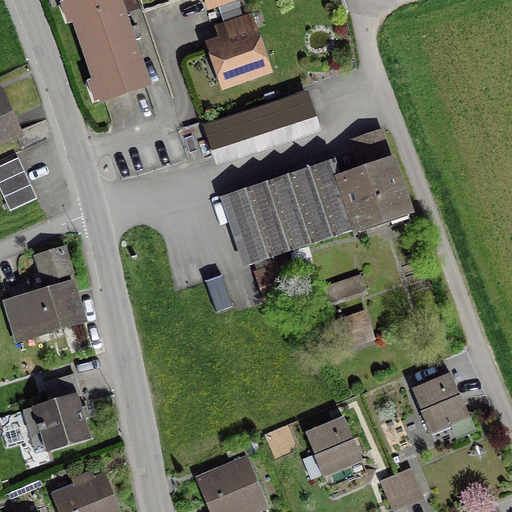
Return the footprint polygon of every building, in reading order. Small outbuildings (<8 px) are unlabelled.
[(68,0),(103,101),(147,85),(118,0),(68,0)] [(268,71),(253,33),(206,51),(221,89),(268,71)] [(302,93),(207,126),(220,163),(315,130),(302,93)] [(0,94),(0,137),(15,131),(0,94)] [(380,141),(228,191),(250,258),(402,208),(380,141)] [(0,180),(21,170),(15,158),(0,165),(0,180)] [(0,197),(0,198),(28,184),(21,170),(0,180),(0,197)] [(28,184),(0,198),(7,211),(35,198),(28,184)] [(56,252),(27,260),(35,288),(64,279),(56,252)] [(269,273),(253,280),(259,294),(276,287),(269,273)] [(358,275),(311,290),(317,310),(365,295),(358,275)] [(224,276),(206,283),(217,314),(235,308),(224,276)] [(59,289),(1,306),(11,341),(70,324),(59,289)] [(448,376),(397,399),(416,442),(467,419),(448,376)] [(67,397),(13,414),(28,460),(82,443),(67,397)] [(345,421),(307,436),(324,479),(362,464),(345,421)] [(265,511),(271,510),(248,456),(195,478),(209,511),(265,511)] [(411,470),(383,481),(393,508),(422,496),(411,470)] [(109,511),(95,478),(40,501),(44,511),(109,511)]
